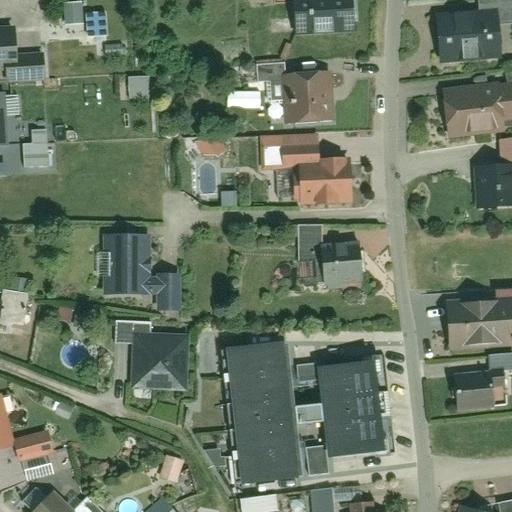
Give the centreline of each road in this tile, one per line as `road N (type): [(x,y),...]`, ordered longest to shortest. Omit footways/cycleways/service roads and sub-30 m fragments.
road 1 (residential): [(425,476),(395,218),(392,0)]
road 2 (track): [(221,511),(176,432),(0,370)]
